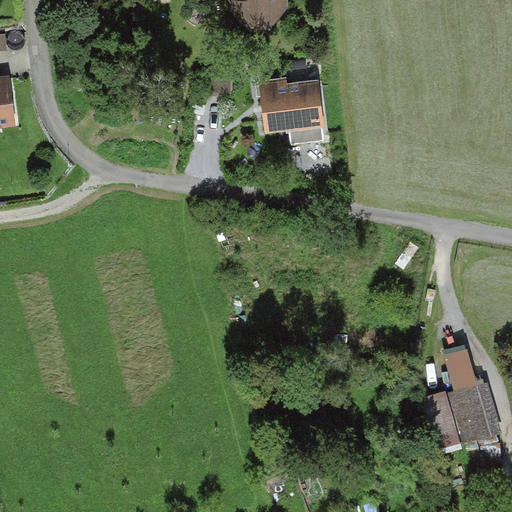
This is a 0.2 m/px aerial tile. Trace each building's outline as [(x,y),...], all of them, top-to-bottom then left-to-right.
[(236,0),(236,7),(245,23),(269,26),(282,12),(282,0),(236,0)] [(7,30),(0,31),(0,46),(10,44),(7,30)] [(0,132),(0,130),(0,126),(12,126),(7,79),(0,80),(0,132)] [(323,80),(263,87),(269,134),(329,127),(323,80)] [(451,385),(419,394),(435,453),(502,434),(487,381),(476,384),(466,348),(442,355),(451,385)]
